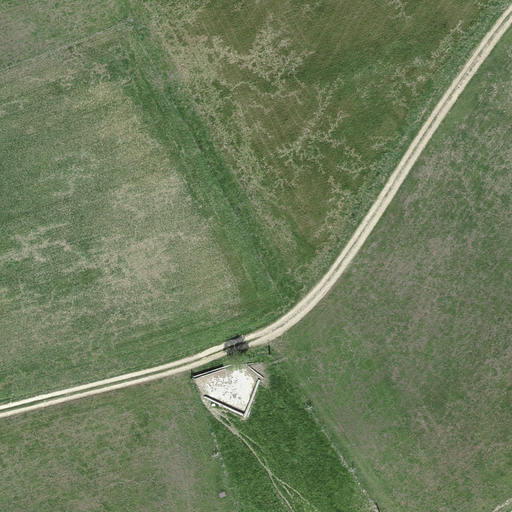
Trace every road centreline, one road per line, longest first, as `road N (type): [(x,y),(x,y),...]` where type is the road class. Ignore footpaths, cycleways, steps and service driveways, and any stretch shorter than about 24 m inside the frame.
road 1 (track): [(511,11),(299,314),(184,367)]
road 2 (track): [(184,367),(0,411)]
